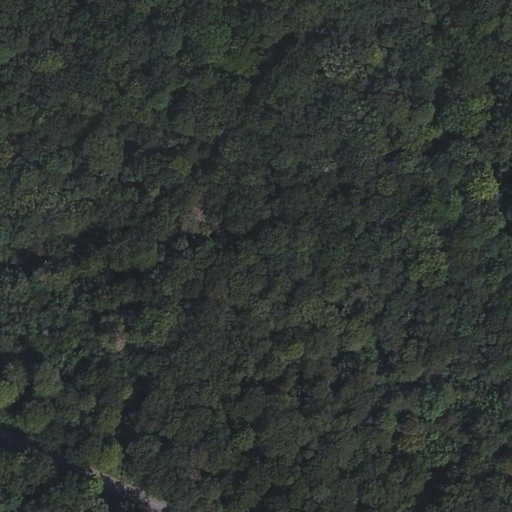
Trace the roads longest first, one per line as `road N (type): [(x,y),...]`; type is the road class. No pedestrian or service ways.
road 1 (unknown): [(0,113),(50,197),(82,226),(217,406)]
road 2 (track): [(466,0),(500,203)]
road 3 (tertiary): [(170,511),(0,435)]
road 4 (unknown): [(217,406),(303,511)]
